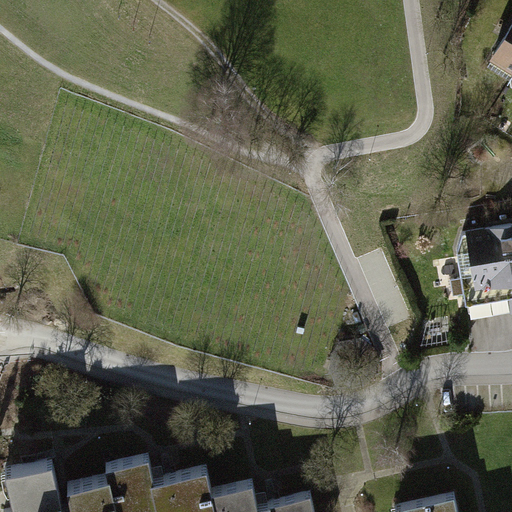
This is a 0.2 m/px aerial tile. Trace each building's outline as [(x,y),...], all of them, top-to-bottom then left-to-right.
[(511,30),(493,61),(511,73),(511,30)] [(511,227),(465,236),(460,248),(470,306),(511,298),(511,227)] [(332,372),(337,385),(343,388),(352,389),(363,385),(372,376),(375,364),(379,360),(372,345),(360,336),(339,340),(341,347),(333,355),(332,372)] [(208,467),(155,479),(149,455),(107,465),(110,475),(117,511),(217,511),(213,491),(208,467)] [(117,511),(110,475),(70,484),(75,508),(63,511),(52,460),(6,470),(15,509),(3,511),(117,511)] [(314,511),(310,494),(258,505),(252,482),(213,491),(217,511),(314,511)] [(396,510),(396,511),(457,511),(454,496),(396,510)]
